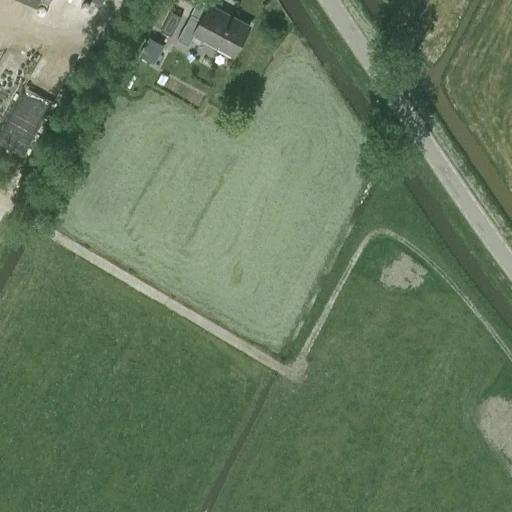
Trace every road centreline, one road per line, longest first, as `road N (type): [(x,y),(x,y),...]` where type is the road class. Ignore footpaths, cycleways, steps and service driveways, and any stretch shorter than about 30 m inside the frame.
road 1 (unclassified): [(511,265),(326,0)]
road 2 (track): [(0,28),(76,52),(109,0)]
